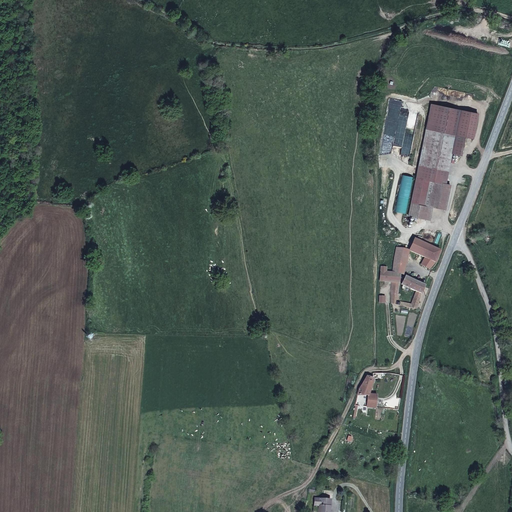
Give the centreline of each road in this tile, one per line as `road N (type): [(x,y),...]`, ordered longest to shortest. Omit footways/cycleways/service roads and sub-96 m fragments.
road 1 (secondary): [(455,237),(419,338),(398,511)]
road 2 (residential): [(455,237),(486,300),(511,448)]
road 3 (secondary): [(511,89),(455,237)]
